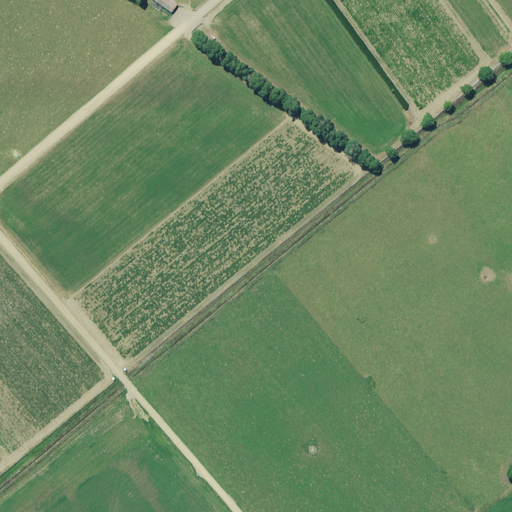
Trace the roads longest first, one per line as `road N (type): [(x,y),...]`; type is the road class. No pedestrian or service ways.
road 1 (track): [(239,511),(0,233)]
road 2 (track): [(0,182),(214,0)]
